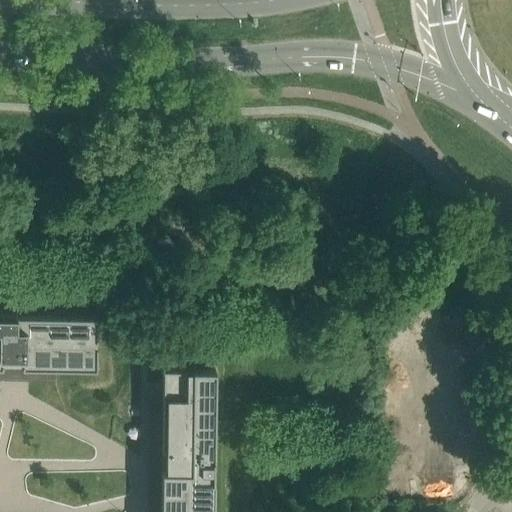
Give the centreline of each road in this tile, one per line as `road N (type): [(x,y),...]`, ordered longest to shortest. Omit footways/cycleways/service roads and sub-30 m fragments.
road 1 (secondary): [(0,56),(323,55),(474,89)]
road 2 (secondary): [(273,0),(58,0)]
